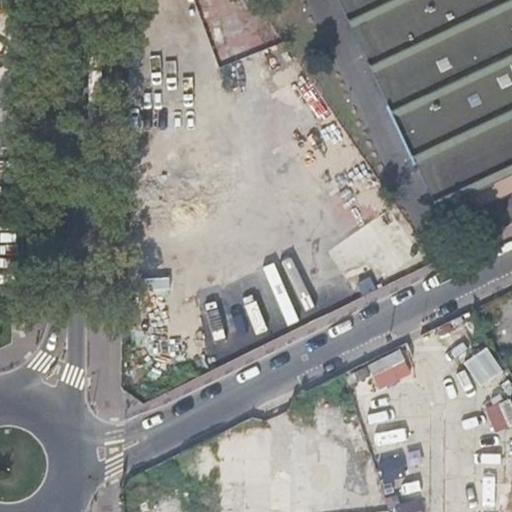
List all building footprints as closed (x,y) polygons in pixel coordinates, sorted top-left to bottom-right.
[(347,0),(337,0),(437,211),(470,195),(466,187),(441,198),(347,0)] [(511,0),(347,0),(441,198),(466,187),(511,165),(511,0)] [(273,179),(294,167),(281,146),(261,158),(273,179)] [(511,192),(511,165),(466,187),(470,195),(477,209),(511,192)] [(359,294),(417,252),(387,209),(328,250),(359,294)] [(234,319),(207,331),(219,360),(247,348),(234,319)] [(478,388),(502,373),(483,345),(460,360),(478,388)] [(364,363),(376,388),(409,373),(398,348),(364,363)] [(511,399),(506,384),(480,395),(494,432),(511,424),(511,399)] [(219,511),(219,481),(193,482),(194,511),(219,511)] [(395,511),(417,511),(415,499),(394,504),(395,511)]
